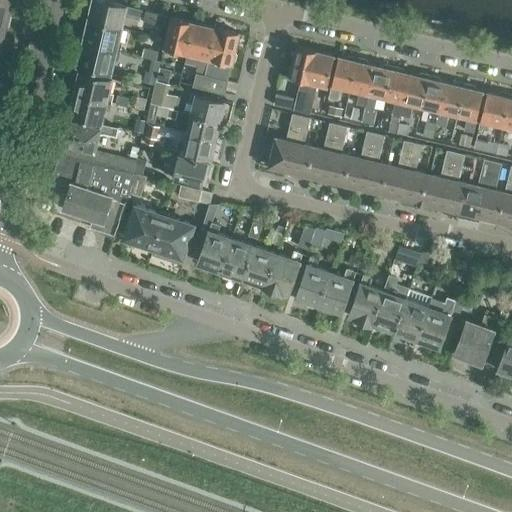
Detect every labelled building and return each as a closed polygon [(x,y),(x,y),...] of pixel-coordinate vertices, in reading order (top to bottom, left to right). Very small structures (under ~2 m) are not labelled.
[(4,0),(0,0),(0,22),(9,25),(12,14),(10,11),(12,2),(4,0)] [(105,0),(93,0),(88,20),(119,27),(122,15),(139,19),(142,9),(105,0)] [(144,21),(165,25),(167,15),(146,10),(144,21)] [(164,48),(187,53),(194,21),(171,16),(164,48)] [(88,20),(83,42),(114,50),(119,27),(88,20)] [(187,53),(209,58),(217,26),(194,21),(187,53)] [(0,22),(0,46),(1,47),(4,38),(7,36),(9,25),(0,22)] [(217,26),(209,58),(206,75),(201,74),(198,86),(225,92),(232,61),(235,59),(237,53),(235,50),(239,32),(217,26)] [(114,50),(83,42),(78,65),(109,72),(114,50)] [(274,103),(301,110),(316,49),(298,45),(293,64),(290,66),(289,71),(291,74),(290,76),(301,79),(297,97),(277,92),(274,103)] [(144,46),(142,56),(156,60),(159,50),(144,46)] [(316,49),(301,110),(310,112),(317,83),(327,85),(335,54),(316,49)] [(341,86),(350,88),(357,57),(348,54),(345,56),(339,55),(329,96),(338,98),(341,86)] [(355,102),(365,105),(375,63),(368,62),(366,59),(357,57),(350,88),(358,90),(355,102)] [(376,94),(386,97),(394,65),(385,63),(382,65),(375,63),(365,105),(374,107),(376,94)] [(399,122),(401,113),(411,72),(404,71),(403,67),(394,65),(386,97),(396,99),(391,120),(389,120),(387,130),(397,132),(399,122)] [(159,72),(158,72),(155,80),(169,83),(170,71),(159,69),(159,72)] [(77,70),(71,92),(102,99),(107,77),(77,70)] [(147,85),(153,86),(155,80),(158,72),(149,71),(147,85)] [(411,72),(401,113),(410,115),(413,103),(422,105),(430,74),(421,72),(418,74),(411,72)] [(430,74),(422,105),(432,108),(429,120),(437,122),(447,81),(441,79),(439,76),(430,74)] [(155,80),(153,86),(151,104),(175,108),(177,94),(167,93),(169,83),(155,80)] [(447,81),(437,122),(446,124),(449,112),(459,114),(466,83),(459,81),(456,83),(447,81)] [(466,83),(459,114),(467,116),(464,129),(474,131),(484,90),(477,88),(475,85),(466,83)] [(481,119),(503,124),(510,93),(501,91),(498,93),(487,90),(481,119)] [(102,99),(71,92),(66,114),(97,121),(102,99)] [(197,104),(194,114),(221,120),(225,100),(190,92),(188,102),(197,104)] [(503,124),(511,126),(511,93),(510,93),(503,124)] [(117,94),(115,102),(128,105),(130,97),(117,94)] [(325,112),(335,114),(337,105),(327,102),(325,112)] [(169,108),(167,117),(179,120),(181,111),(169,108)] [(351,118),(361,121),(363,111),(354,109),(351,118)] [(192,123),(190,133),(216,139),(221,120),(194,114),(181,111),(179,120),(192,123)] [(363,111),(361,121),(371,123),(373,113),(363,111)] [(269,165),(288,170),(301,114),(293,112),(286,139),(276,136),(269,165)] [(288,170),(307,174),(314,145),(304,143),(311,116),(301,114),(288,170)] [(137,118),(134,130),(142,132),(145,120),(137,118)] [(62,142),(63,142),(90,149),(95,132),(109,136),(112,125),(97,121),(96,126),(68,119),(65,128),(62,130),(61,136),(63,139),(62,142)] [(307,174),(326,179),(339,123),(330,121),(324,148),(314,145),(307,174)] [(399,122),(397,132),(406,134),(409,125),(399,122)] [(148,123),(145,136),(153,138),(155,138),(158,126),(154,125),(148,123)] [(326,179),(344,183),(351,154),(342,152),(348,125),(339,123),(326,179)] [(424,134),(434,136),(436,127),(427,124),(424,134)] [(436,127),(434,136),(444,139),(446,129),(436,127)] [(344,183),(363,187),(376,132),(367,130),(361,156),(351,154),(344,183)] [(363,187),(382,192),(389,163),(379,161),(385,134),(376,132),(363,187)] [(216,139),(190,133),(188,142),(179,140),(176,150),(212,158),(216,139)] [(460,143),(470,145),(473,135),(463,133),(460,143)] [(382,192),(400,196),(414,141),(405,138),(398,165),(389,163),(382,192)] [(474,146),(497,152),(499,142),(489,140),(488,143),(476,140),(474,146)] [(400,196),(419,201),(426,172),(416,170),(423,143),(414,141),(400,196)] [(90,149),(63,142),(60,155),(58,155),(55,174),(76,181),(75,184),(72,183),(63,208),(92,217),(91,220),(93,220),(91,226),(115,234),(130,194),(137,172),(139,166),(90,149)] [(132,146),(130,156),(137,158),(139,147),(132,146)] [(423,202),(442,206),(455,151),(447,148),(440,175),(430,173),(423,202)] [(442,206),(461,211),(468,182),(458,179),(464,153),(455,151),(442,206)] [(208,161),(179,154),(174,178),(202,185),(205,175),(208,175),(210,165),(207,164),(208,161)] [(461,211),(480,215),(493,160),(484,157),(477,184),(468,182),(461,211)] [(480,215),(499,220),(505,191),(495,188),(501,162),(493,160),(480,215)] [(499,220),(511,223),(511,164),(505,191),(499,220)] [(148,176),(137,172),(130,194),(140,197),(148,176)] [(419,201),(423,202),(430,173),(426,172),(419,201)] [(184,185),(182,196),(209,202),(212,191),(184,185)] [(139,244),(153,249),(165,215),(136,205),(125,237),(140,242),(139,244)] [(165,215),(153,249),(168,254),(168,252),(183,257),(194,224),(165,215)] [(198,262),(221,269),(232,237),(218,232),(221,224),(205,219),(202,227),(209,230),(198,262)] [(250,234),(257,236),(260,224),(253,222),(250,234)] [(302,247),(308,250),(316,228),(310,226),(302,247)] [(316,228),(308,250),(316,253),(324,231),(316,228)] [(267,285),(277,253),(284,233),(275,230),(269,250),(255,245),(244,277),(246,278),(247,281),(254,284),(257,282),(267,285)] [(234,274),(244,277),(255,245),(232,237),(221,269),(223,270),(224,273),(231,276),(234,274)] [(400,247),(396,259),(419,265),(422,254),(400,247)] [(277,253),(267,285),(266,288),(282,293),(283,290),(289,293),(300,261),(300,260),(303,252),(294,249),(292,258),(277,253)] [(353,267),(362,269),(366,256),(356,253),(353,267)] [(318,303),(320,303),(331,271),(317,266),(320,258),(312,255),(309,263),(308,263),(297,295),(307,299),(308,302),(315,305),(318,303)] [(366,256),(362,269),(367,270),(371,257),(366,256)] [(331,271),(320,303),(322,304),(323,307),(330,310),(333,308),(343,311),(354,279),(353,279),(356,270),(348,268),(345,276),(331,271)] [(372,321),(373,322),(384,290),(370,285),(373,276),(365,273),(362,282),(361,282),(350,314),(357,316),(356,319),(371,324),(372,321)] [(430,305),(419,338),(441,345),(452,313),(458,315),(467,287),(457,284),(451,303),(447,302),(444,310),(430,305)] [(417,337),(419,338),(430,305),(433,296),(410,288),(407,298),(396,330),(405,333),(406,336),(414,339),(417,337)] [(394,329),(396,330),(407,298),(384,290),(373,322),(382,325),(383,328),(391,331),(394,329)] [(467,318),(454,353),(482,364),(500,315),(486,309),(481,324),(467,318)] [(497,369),(511,374),(511,334),(510,334),(497,369)]
